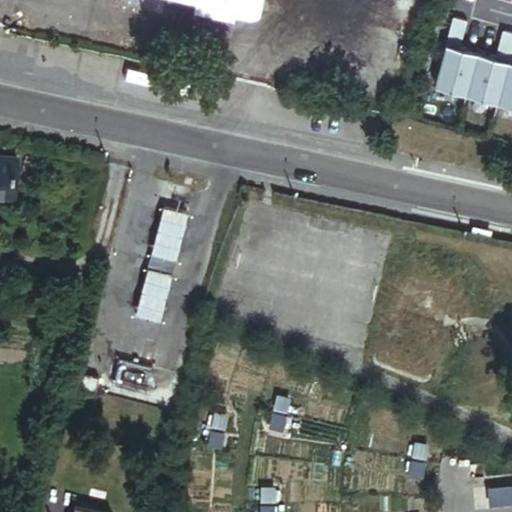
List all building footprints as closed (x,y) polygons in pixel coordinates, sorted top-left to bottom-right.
[(190,0),(205,3),(226,8),(259,15),(261,0),(190,0)] [(226,8),(205,3),(203,12),(224,17),(226,8)] [(464,23),(450,19),(432,87),(464,95),(474,57),(456,52),(464,23)] [(495,104),(511,40),(511,35),(500,32),(492,61),(474,57),(464,95),(495,104)] [(511,40),(495,104),(511,108),(511,40)] [(0,159),(0,200),(17,201),(20,161),(0,159)] [(511,173),(511,170),(505,169),(503,177),(511,179),(511,173)] [(190,223),(163,217),(134,323),(160,330),(190,223)] [(79,380),(76,392),(96,398),(99,386),(79,380)]
